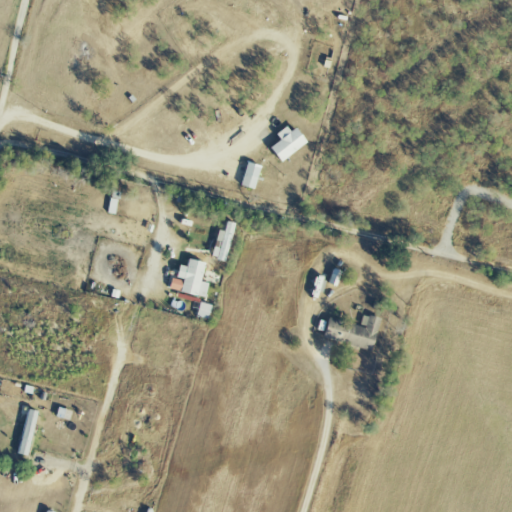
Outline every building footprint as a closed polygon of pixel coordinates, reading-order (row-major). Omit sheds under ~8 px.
[(305,145),(293,125),(275,136),(279,142),(269,148),(278,162),(305,145)] [(238,186),(252,190),(260,167),(246,163),(238,186)] [(223,232),(216,231),(210,259),(225,262),(233,224),(225,222),(223,232)] [(168,292),(204,297),(206,284),(200,283),(203,263),(186,261),(186,267),(177,266),(175,280),(169,279),(168,292)] [(207,320),(210,306),(198,303),(195,317),(207,320)] [(371,352),(378,319),(361,315),(359,326),(326,319),(321,340),(371,352)] [(25,457),(36,413),(27,410),(16,454),(25,457)]
